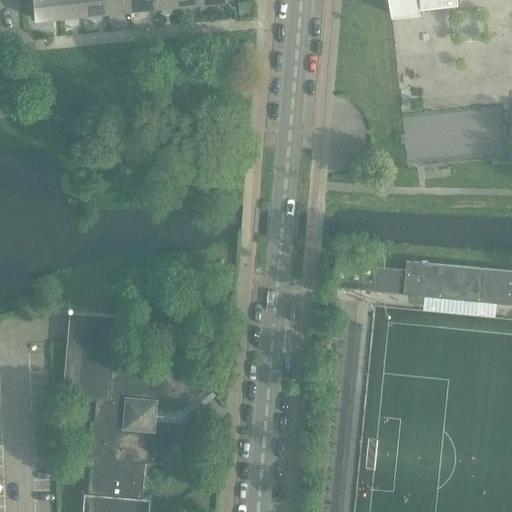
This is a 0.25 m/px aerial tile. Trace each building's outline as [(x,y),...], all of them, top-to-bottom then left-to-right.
[(59,17),(57,0),(32,0),(34,19),(59,17)] [(57,0),(59,17),(83,14),(81,0),(57,0)] [(81,0),(83,14),(106,12),(105,0),(81,0)] [(105,0),(106,12),(130,10),(129,0),(105,0)] [(129,0),(130,10),(154,7),(153,0),(129,0)] [(237,2),(239,16),(252,15),(250,0),(237,2)] [(387,0),(390,14),(418,12),(418,6),(456,2),(455,0),(387,0)] [(333,258),(331,284),(368,288),(371,265),(371,262),(347,259),(333,258)] [(371,265),(368,288),(371,288),(409,292),(511,301),(511,268),(405,259),(404,268),(374,265),(371,265)] [(330,299),(329,308),(339,309),(340,300),(330,299)] [(141,497),(144,461),(191,465),(194,424),(200,420),(201,413),(197,408),(206,401),(198,393),(200,368),(126,362),(125,369),(111,368),(115,314),(68,310),(61,394),(95,397),(93,420),(89,419),(86,456),(90,457),(87,492),(83,492),(81,511),(148,511),(149,497),(141,497)]
